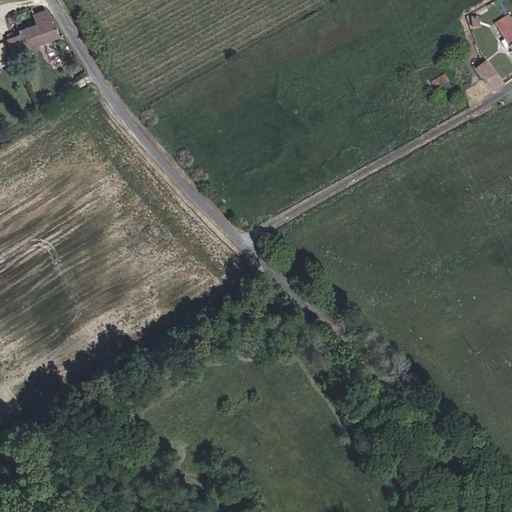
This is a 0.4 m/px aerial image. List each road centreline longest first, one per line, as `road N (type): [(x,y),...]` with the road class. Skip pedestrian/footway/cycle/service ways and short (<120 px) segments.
road 1 (unclassified): [(243,241),(500,511)]
road 2 (unclassified): [(243,241),(511,88)]
road 3 (unclassified): [(56,0),(110,96),(243,241)]
